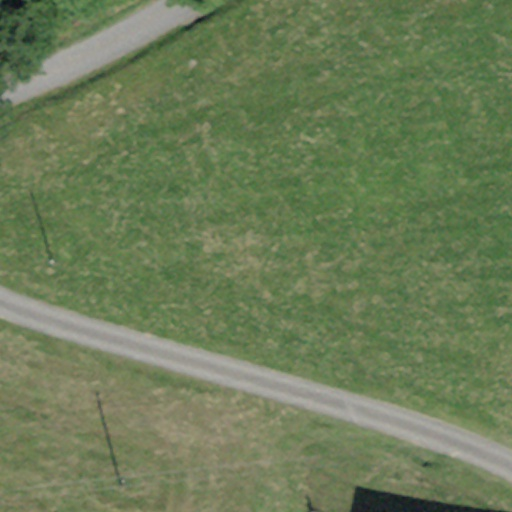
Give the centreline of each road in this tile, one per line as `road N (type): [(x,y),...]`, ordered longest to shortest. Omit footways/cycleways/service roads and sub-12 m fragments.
road 1 (unclassified): [(511,471),(463,447),(0,309)]
road 2 (residential): [(0,97),(84,63),(195,0)]
